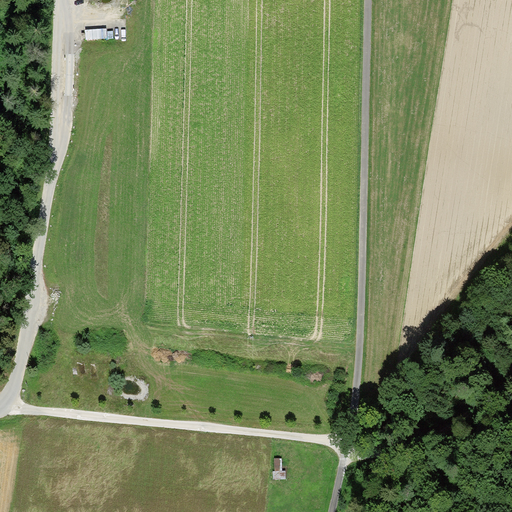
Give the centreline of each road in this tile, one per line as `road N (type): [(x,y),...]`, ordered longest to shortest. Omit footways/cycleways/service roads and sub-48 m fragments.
road 1 (unclassified): [(366,0),(363,237),(338,511)]
road 2 (track): [(9,407),(348,442)]
road 3 (track): [(511,380),(465,420),(383,456),(347,456)]
